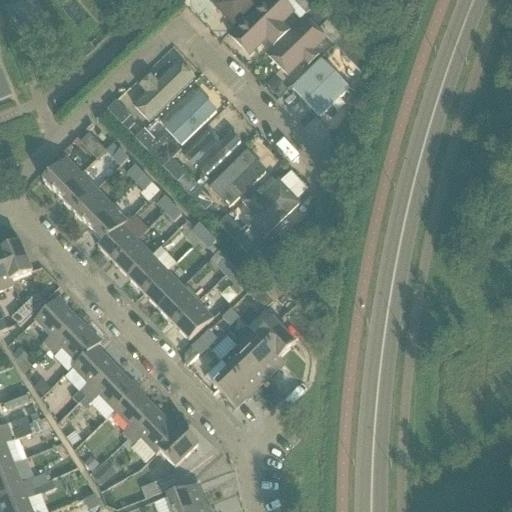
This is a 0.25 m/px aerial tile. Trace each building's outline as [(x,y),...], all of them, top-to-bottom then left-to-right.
[(48,36),(30,0),(12,9),(30,45),(48,36)] [(221,44),(265,0),(218,0),(198,20),(221,44)] [(249,72),(298,22),(273,0),(265,0),(221,44),(249,72)] [(304,0),(280,0),(286,6),(290,2),(305,17),(305,18),(310,13),(314,9),(304,0)] [(314,9),(310,13),(305,18),(333,46),(333,47),(342,38),(342,37),(327,22),(314,9)] [(249,72),(272,95),(321,44),(298,22),(249,72)] [(342,38),(333,47),(348,61),(356,53),(351,47),(342,38)] [(123,95),(148,126),(195,87),(170,56),(123,95)] [(341,88),(316,63),(290,89),(316,114),(341,88)] [(11,97),(3,79),(1,75),(0,75),(0,100),(1,102),(11,97)] [(201,99),(165,132),(182,150),(218,118),(201,99)] [(130,118),(116,104),(107,112),(121,126),(130,118)] [(182,159),(201,181),(248,139),(229,118),(182,159)] [(163,170),(171,162),(180,153),(165,138),(156,146),(143,132),(134,141),(163,170)] [(97,162),(106,154),(89,136),(80,145),(97,162)] [(274,168),(256,148),(209,190),(227,210),(274,168)] [(129,161),(120,153),(112,161),(120,170),(129,161)] [(57,199),(81,177),(66,161),(42,184),(57,199)] [(198,190),(171,162),(163,170),(190,198),(198,190)] [(127,177),(135,185),(143,177),(135,169),(127,177)] [(267,235),(309,195),(284,169),(243,209),(267,235)] [(72,215),(96,192),(81,177),(57,199),(72,215)] [(144,194),(152,186),(143,177),(135,185),(144,194)] [(225,217),(198,190),(190,198),(216,226),(225,217)] [(87,231),(111,208),(96,192),(72,215),(87,231)] [(173,208),(165,200),(157,207),(166,216),(173,208)] [(122,228),(123,229),(127,225),(111,208),(87,231),(102,246),(103,247),(122,228)] [(182,217),(173,208),(166,216),(174,224),(182,217)] [(241,234),(225,217),(216,226),(256,266),(270,252),(247,227),(241,234)] [(192,234),(200,243),(208,235),(200,226),(192,234)] [(137,243),(123,229),(122,228),(103,247),(102,246),(98,250),(113,266),(137,243)] [(217,244),(208,235),(200,243),(209,252),(217,244)] [(128,282),(152,259),(137,243),(113,266),(128,282)] [(0,252),(0,259),(10,284),(11,284),(31,276),(19,245),(0,252)] [(10,284),(0,259),(0,294),(14,289),(11,284),(10,284)] [(144,298),(167,275),(152,259),(128,282),(144,298)] [(225,262),(218,270),(227,278),(234,271),(225,262)] [(234,271),(227,278),(235,287),(242,279),(234,271)] [(159,313),(182,291),(167,275),(144,298),(159,313)] [(249,297),(265,313),(273,305),(257,289),(249,297)] [(174,329),(198,306),(182,291),(159,313),(174,329)] [(36,297),(22,311),(30,319),(44,306),(36,297)] [(49,352),(79,324),(72,317),(57,302),(43,316),(34,324),(49,339),(50,340),(44,346),(49,352)] [(213,322),(198,306),(174,329),(189,345),(213,322)] [(20,329),(30,319),(22,311),(12,320),(20,329)] [(232,312),(223,321),(231,328),(240,320),(232,312)] [(273,323),(257,338),(280,361),(295,346),(273,323)] [(77,368),(96,350),(100,346),(86,331),(79,324),(49,352),(56,358),(62,352),(63,353),(76,367),(77,368)] [(216,342),(209,334),(200,343),(208,351),(216,342)] [(284,366),(280,361),(257,338),(256,339),(260,343),(245,357),(268,381),(284,366)] [(199,359),(208,351),(200,343),(191,351),(199,359)] [(268,381),(245,357),(237,349),(221,364),(229,373),(252,397),(268,381)] [(116,372),(96,350),(77,368),(76,367),(72,371),(87,387),(73,401),(79,407),(87,399),(87,400),(116,372)] [(137,393),(116,372),(87,400),(93,406),(99,400),(114,415),(137,393)] [(236,412),(252,397),(229,373),(213,388),(236,412)] [(129,443),(157,414),(137,393),(114,415),(129,430),(123,436),(124,437),(129,443)] [(179,436),(178,435),(157,414),(129,443),(135,449),(141,443),(156,459),(160,455),(159,455),(179,436)] [(0,439),(10,436),(7,428),(0,430),(0,439)] [(182,431),(178,435),(179,436),(159,455),(160,455),(175,471),(199,448),(182,431)] [(10,436),(0,439),(0,472),(13,467),(5,447),(13,444),(10,436)] [(13,467),(0,472),(0,505),(32,492),(29,484),(21,487),(13,467)] [(102,471),(94,479),(102,487),(110,480),(102,471)] [(157,498),(180,489),(175,477),(153,486),(141,491),(146,502),(157,498)] [(167,501),(171,511),(197,511),(205,509),(197,488),(167,501)] [(32,492),(0,505),(0,511),(30,511),(27,503),(35,500),(32,492)] [(85,502),(89,511),(94,511),(100,510),(96,498),(85,502)]
